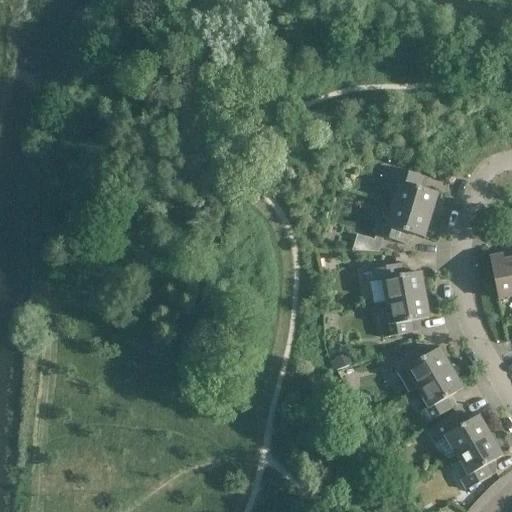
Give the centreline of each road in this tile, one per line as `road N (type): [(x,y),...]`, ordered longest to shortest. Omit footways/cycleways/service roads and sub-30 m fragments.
road 1 (residential): [(511,163),(476,178),(462,205),(455,257),(458,307),(511,417)]
road 2 (track): [(47,272),(42,511)]
